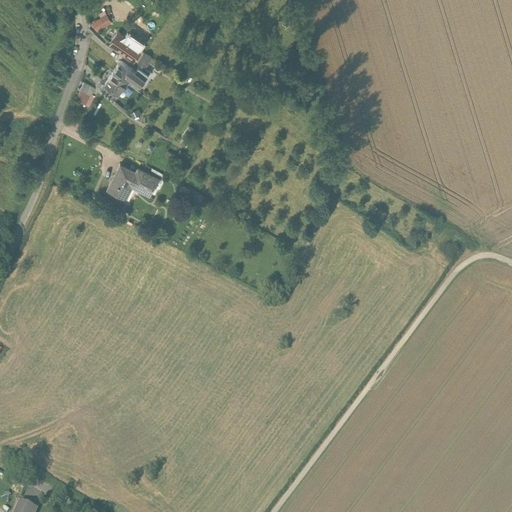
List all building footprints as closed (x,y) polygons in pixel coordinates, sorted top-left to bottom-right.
[(107,15),(92,24),(97,32),(112,23),(107,15)] [(125,35),(119,31),(110,44),(125,54),(123,57),(134,64),(143,52),(123,38),(125,35)] [(143,53),(137,64),(146,69),(152,58),(143,53)] [(121,61),(113,73),(127,84),(131,79),(140,86),(141,87),(146,80),(135,72),(121,61)] [(138,67),(135,72),(146,80),(149,76),(138,67)] [(127,84),(113,73),(104,85),(117,95),(118,96),(120,94),(127,84)] [(189,78),(181,74),(178,80),(185,84),(189,78)] [(131,79),(127,84),(137,90),(140,86),(131,79)] [(79,91),(80,92),(91,97),(95,89),(83,83),(79,91)] [(117,95),(104,85),(99,91),(112,101),(117,95)] [(80,92),(76,102),(86,107),(91,97),(80,92)] [(117,95),(112,101),(117,105),(123,97),(120,94),(118,96),(117,95)] [(194,132),(187,127),(181,138),(188,142),(194,132)] [(160,180),(138,169),(136,173),(121,165),(107,192),(127,202),(133,190),(150,198),(160,180)] [(34,511),(37,508),(20,501),(14,511),(34,511)]
